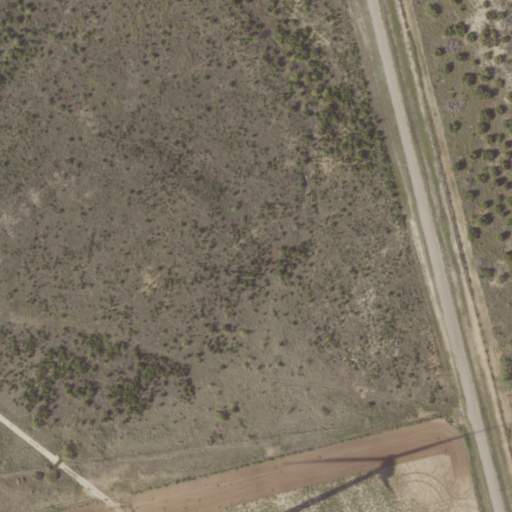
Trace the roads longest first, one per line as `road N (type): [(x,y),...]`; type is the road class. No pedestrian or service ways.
road 1 (residential): [(501,511),(372,0)]
road 2 (residential): [(0,269),(328,365),(463,359)]
